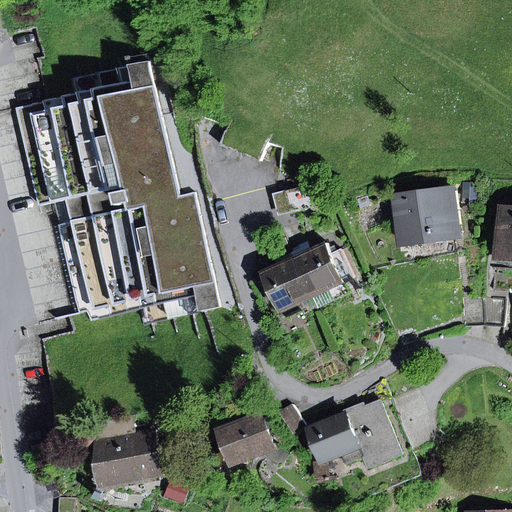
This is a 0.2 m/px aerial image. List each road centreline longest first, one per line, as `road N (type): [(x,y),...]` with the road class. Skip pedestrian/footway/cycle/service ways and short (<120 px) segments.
road 1 (residential): [(511,361),(464,342),(428,346),(339,393),(292,389),(258,336),(210,161)]
road 2 (residential): [(20,511),(0,386)]
